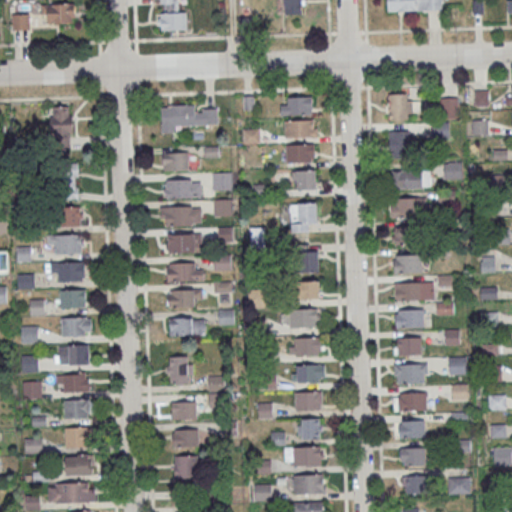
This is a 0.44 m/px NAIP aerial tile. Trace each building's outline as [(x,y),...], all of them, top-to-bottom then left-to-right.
[(177,11),(176,0),(159,0),(160,30),(186,30),(186,11),(177,11)] [(304,0),(283,0),(284,13),(304,13),(304,0)] [(386,0),(387,11),(445,11),(444,0),(386,0)] [(74,3),(47,3),(47,23),(74,23),(74,3)] [(12,29),(29,29),(29,13),(12,13),(12,29)] [(488,104),(488,90),(474,90),(474,104),(488,104)] [(388,119),(413,119),(413,93),(388,93),(388,119)] [(312,96),(281,96),(281,114),(312,114),(312,96)] [(457,115),(457,97),(441,97),(441,115),(457,115)] [(217,124),(217,105),(199,105),(199,104),(161,104),(161,131),(179,131),(179,124),(217,124)] [(72,147),(72,106),(51,106),(51,147),(72,147)] [(317,136),(317,120),(285,120),(285,136),(317,136)] [(488,120),(472,120),(472,133),(488,133),(488,120)] [(432,122),(432,138),(449,138),(449,122),(432,122)] [(260,143),(260,128),(243,128),(243,143),(260,143)] [(389,155),(410,155),(410,130),(389,130),(389,155)] [(315,144),(286,144),(286,161),(315,161),(315,144)] [(163,169),(189,169),(189,152),(163,152),(163,169)] [(462,161),(444,162),(444,177),(463,177),(462,161)] [(78,198),(78,162),(57,162),(57,198),(78,198)] [(316,169),(296,169),(296,188),(316,188),(316,169)] [(430,187),(430,169),(396,169),(396,187),(430,187)] [(232,189),(232,171),(212,171),(212,189),(232,189)] [(201,197),(201,179),(164,179),(164,197),(201,197)] [(391,217),(427,217),(427,197),(391,197),(391,217)] [(231,198),(213,198),(213,215),(231,215),(231,198)] [(290,232),(309,232),(309,222),(317,222),(317,203),(290,203),(290,232)] [(58,225),(81,225),(81,206),(58,206),(58,225)] [(161,224),(201,224),(201,206),(161,206),(161,224)] [(422,226),(394,226),(394,245),(422,245),(422,226)] [(48,253),(82,253),(82,234),(48,234),(48,253)] [(167,234),(167,252),(199,252),(199,234),(167,234)] [(18,260),(29,260),(29,246),(18,246),(18,260)] [(319,251),(301,251),(301,271),(319,271),(319,251)] [(394,272),(422,272),(422,254),(394,254),(394,272)] [(46,272),(57,272),(57,281),(85,281),(85,262),(46,262),(46,272)] [(203,263),(167,263),(167,280),(203,280),(203,263)] [(320,280),(298,280),(298,299),(320,299),(320,280)] [(433,281),(395,281),(395,300),(433,300),(433,281)] [(60,289),(60,307),(85,307),(85,289),(60,289)] [(169,290),(195,289),(196,307),(170,308),(169,290)] [(30,300),(30,314),(43,314),(43,300),(30,300)] [(281,308),(281,327),(320,327),(320,308),(281,308)] [(395,327),(429,327),(429,309),(395,309),(395,327)] [(90,335),(90,316),(61,316),(61,335),(90,335)] [(170,317),(195,316),(196,334),(170,335),(170,317)] [(37,342),(37,325),(21,325),(21,342),(37,342)] [(460,329),(446,329),(446,343),(460,343),(460,329)] [(321,336),(289,336),(289,355),(321,355),(321,336)] [(394,337),(394,354),(422,354),(422,337),(394,337)] [(89,364),(89,345),(56,345),(56,364),(89,364)] [(37,371),(37,355),(22,355),(22,371),(37,371)] [(167,356),(167,383),(192,383),(192,356),(167,356)] [(468,356),(449,356),(449,373),(468,373),(468,356)] [(394,382),(428,382),(428,363),(394,363),(394,382)] [(325,364),(296,364),(296,381),(325,381),(325,364)] [(89,392),(89,373),(59,373),(59,392),(89,392)] [(468,399),(468,383),(452,383),(452,399),(468,399)] [(295,392),(322,391),(323,409),(296,410),(295,392)] [(394,410),(427,410),(427,392),(394,392),(394,410)] [(488,394),(488,409),(506,409),(506,394),(488,394)] [(63,418),(90,418),(90,399),(63,399),(63,418)] [(172,402),(197,401),(198,419),(172,420),(172,402)] [(468,421),(468,412),(452,412),(452,421),(468,421)] [(301,418),(301,438),(323,438),(323,418),(301,418)] [(399,420),(399,437),(425,437),(425,420),(399,420)] [(65,447),(89,447),(89,427),(65,427),(65,447)] [(174,430),(199,429),(200,447),(174,448),(174,430)] [(41,452),(41,438),(25,438),(25,452),(41,452)] [(493,464),(511,464),(511,446),(493,446),(493,464)] [(294,447),(321,447),(322,465),(295,466),(294,447)] [(401,464),(426,464),(426,447),(401,447),(401,464)] [(65,455),(65,475),(93,475),(93,455),(65,455)] [(195,455),(174,455),(174,478),(195,478),(195,455)] [(294,476),(323,475),(324,493),(295,494),(294,476)] [(403,475),(403,493),(429,493),(429,475),(403,475)] [(469,492),(469,477),(449,477),(449,492),(469,492)] [(94,482),(48,482),(48,502),(94,502),(94,482)] [(254,499),(271,499),(271,484),(254,484),(254,499)]
